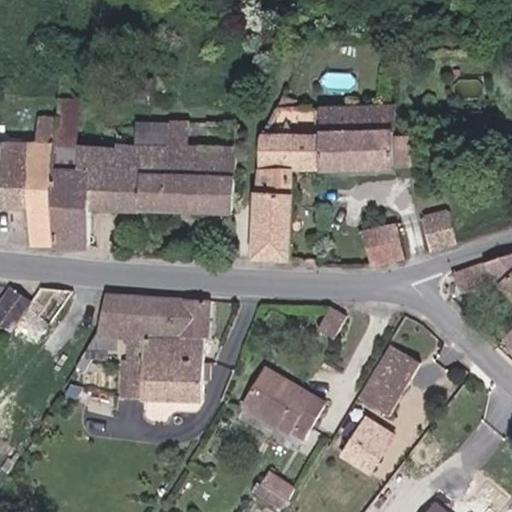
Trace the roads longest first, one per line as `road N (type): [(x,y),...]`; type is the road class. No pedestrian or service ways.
road 1 (tertiary): [(0,265),(216,282),(365,285),(407,276)]
road 2 (unclassified): [(511,378),(407,276)]
